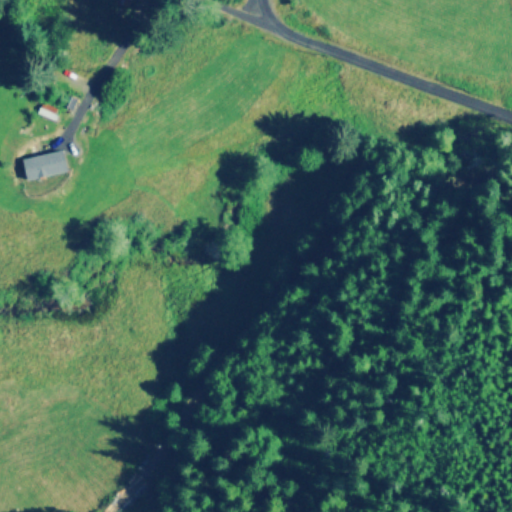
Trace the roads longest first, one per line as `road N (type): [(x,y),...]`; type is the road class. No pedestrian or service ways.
road 1 (residential): [(263,0),(284,32),(511,120)]
road 2 (track): [(67,81),(94,82),(117,67),(142,15),(137,0)]
